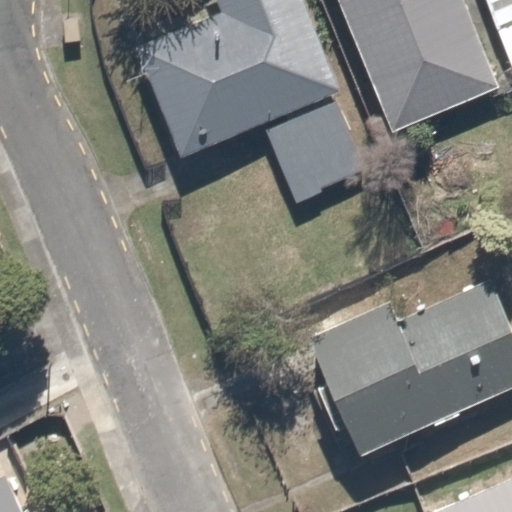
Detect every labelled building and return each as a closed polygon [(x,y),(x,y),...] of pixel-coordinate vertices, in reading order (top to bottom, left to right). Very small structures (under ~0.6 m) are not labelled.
[(375,172),(305,0),(216,0),(222,15),(146,45),(189,151),(263,121),(297,204),(375,172)] [(511,76),(511,0),(334,0),(383,127),(511,76)] [(389,309),(312,343),(363,461),(511,395),(511,316),(500,290),(400,334),(389,309)] [(0,491),(0,511),(29,511),(17,484),(0,491)] [(511,511),(511,485),(452,511),(511,511)]
